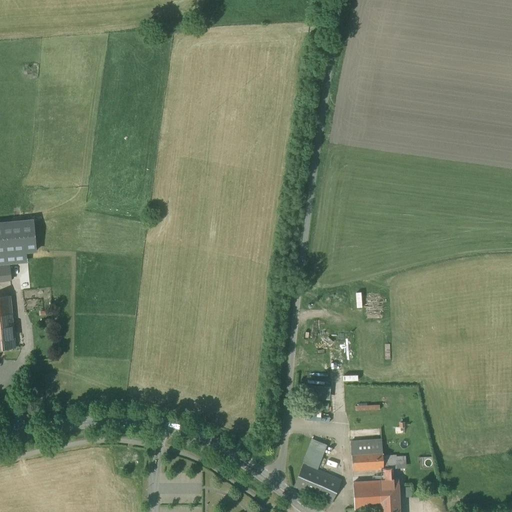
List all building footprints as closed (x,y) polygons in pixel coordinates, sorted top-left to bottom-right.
[(0,223),(0,254),(35,251),(32,221),(0,223)] [(0,264),(0,281),(10,280),(9,264),(0,264)] [(26,303),(55,298),(52,284),(24,289),(26,303)] [(9,296),(0,296),(0,311),(10,310),(9,296)] [(10,310),(0,311),(0,349),(14,348),(10,310)] [(314,399),(307,398),(305,412),(312,413),(314,399)] [(382,406),(358,407),(359,424),(383,423),(382,406)] [(353,428),(353,440),(384,438),(384,426),(353,428)] [(341,479),(316,468),(326,445),(312,439),(294,486),(331,503),(341,479)] [(382,451),(351,453),(352,470),(383,468),(382,451)] [(399,511),(398,479),(372,481),(374,508),(380,507),(380,511),(399,511)] [(372,481),(353,482),(354,509),(374,508),(372,481)]
